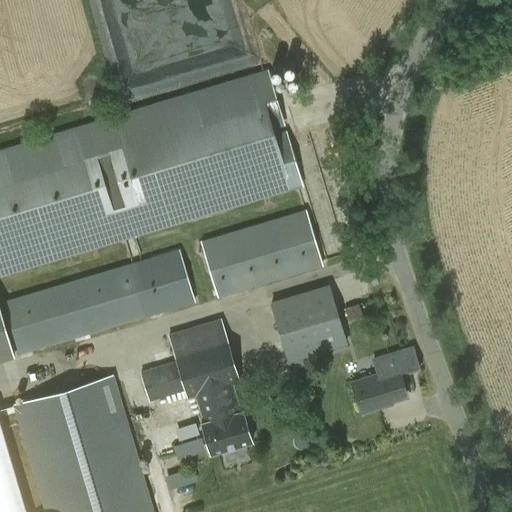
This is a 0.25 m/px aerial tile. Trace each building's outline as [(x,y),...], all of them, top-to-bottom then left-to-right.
[(264,71),(0,149),(0,276),(298,187),(264,71)] [(218,297),(323,266),(306,210),(201,243),(218,297)] [(17,356),(195,303),(179,250),(1,303),(17,356)] [(287,362),(348,344),(330,284),(270,302),(287,362)] [(150,401),(185,390),(188,398),(195,396),(203,422),(202,423),(211,454),(252,441),(243,409),(239,410),(233,385),(239,383),(220,319),(170,335),(177,360),(141,371),(150,401)] [(408,399),(399,372),(419,365),(414,348),(374,360),(379,374),(353,383),(363,416),(380,411),(379,408),(408,399)] [(154,511),(114,374),(13,403),(45,511),(154,511)] [(26,511),(0,423),(0,511),(26,511)] [(207,452),(180,458),(183,469),(167,472),(170,486),(196,480),(192,463),(209,459),(207,452)]
